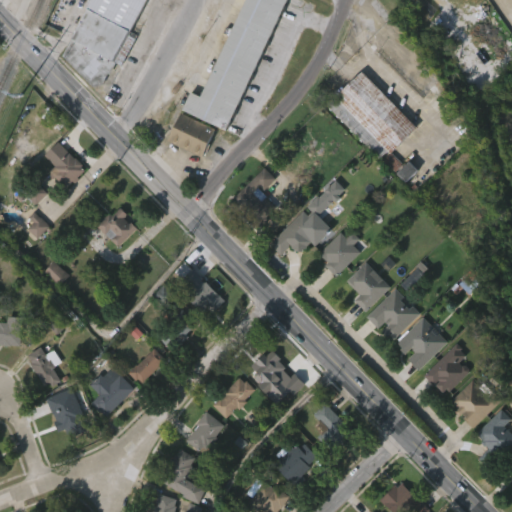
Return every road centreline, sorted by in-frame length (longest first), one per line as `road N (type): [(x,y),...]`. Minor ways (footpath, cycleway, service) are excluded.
road 1 (tertiary): [(0,18),(485,511)]
road 2 (residential): [(0,504),(146,436),(274,297)]
road 3 (residential): [(186,209),(299,97),(342,27),(346,0)]
road 4 (residential): [(114,133),(192,0)]
